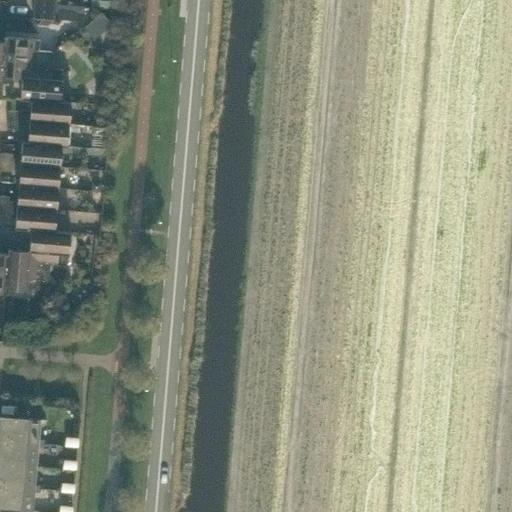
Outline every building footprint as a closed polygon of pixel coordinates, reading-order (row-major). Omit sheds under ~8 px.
[(56,9),(56,0),(33,0),(33,7),(56,9)] [(55,20),(56,9),(33,7),(32,18),(55,20)] [(35,66),(36,49),(37,38),(3,36),(3,41),(4,41),(1,75),(22,77),(35,66)] [(35,66),(50,53),(48,50),(36,49),(35,66)] [(50,53),(35,66),(52,67),(53,55),(50,53)] [(51,78),(52,67),(35,66),(22,77),(20,98),(31,99),(59,101),(60,101),(61,79),(51,78)] [(60,101),(59,101),(31,99),(29,120),(68,123),(70,102),(60,101)] [(22,110),(18,110),(9,109),(8,118),(21,119),(22,110)] [(20,129),(21,119),(8,118),(7,128),(20,129)] [(67,146),(68,123),(29,120),(27,141),(27,142),(61,145),(67,146)] [(27,142),(27,141),(22,141),(20,163),(59,166),(61,145),(27,142)] [(0,161),(12,162),(13,153),(0,151),(0,161)] [(0,170),(11,171),(12,162),(0,161),(0,170)] [(57,188),(59,166),(20,163),(18,184),(57,188)] [(56,209),(57,188),(18,184),(16,206),(56,209)] [(0,204),(8,205),(9,196),(0,194),(0,204)] [(0,213),(7,214),(8,205),(0,204),(0,213)] [(54,231),(54,230),(56,209),(16,206),(14,228),(31,229),(54,231)] [(54,230),(54,231),(31,229),(29,250),(40,262),(56,264),(57,253),(68,254),(70,232),(54,230)] [(40,262),(29,250),(7,248),(7,253),(4,287),(5,287),(26,289),(27,278),(38,279),(40,262)] [(40,262),(38,279),(47,280),(51,277),(40,262)] [(39,419),(6,416),(2,416),(1,430),(0,430),(0,439),(43,443),(44,440),(37,439),(39,419)] [(77,446),(78,438),(66,437),(65,445),(77,446)] [(43,447),(43,443),(0,439),(0,462),(35,465),(37,446),(43,447)] [(75,469),(76,461),(64,460),(63,468),(75,469)] [(34,485),(35,465),(0,462),(0,485),(40,489),(40,485),(34,485)] [(73,492),(74,484),(62,483),(61,491),(73,492)] [(39,492),(40,489),(0,485),(0,508),(31,511),(33,492),(39,492)]
